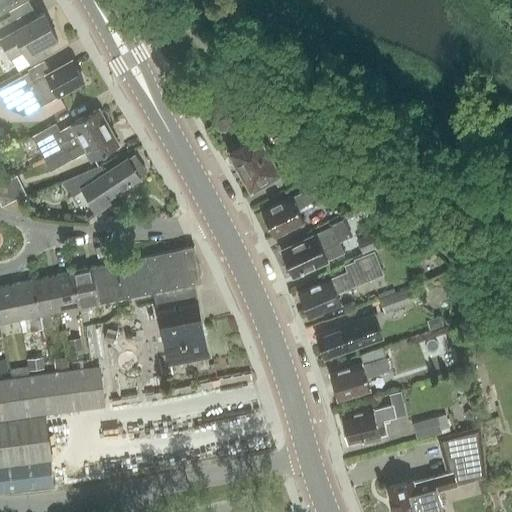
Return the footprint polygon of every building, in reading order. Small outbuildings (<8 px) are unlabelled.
[(0,0),(0,15),(27,0),(0,0)] [(58,41),(43,14),(18,28),(12,16),(0,22),(0,48),(5,46),(11,57),(23,50),(31,64),(46,56),(42,49),(58,41)] [(83,82),(72,61),(47,75),(35,82),(30,72),(0,87),(0,89),(9,107),(36,92),(43,105),(59,96),(58,95),(83,82)] [(45,161),(109,128),(99,109),(71,125),(60,132),(56,124),(32,137),(45,161)] [(233,113),(223,119),(228,127),(229,129),(239,123),(238,122),(233,113)] [(109,128),(45,161),(51,171),(86,152),(91,162),(119,146),(109,128)] [(240,171),(272,152),(267,143),(263,145),(256,133),(227,150),(240,171)] [(277,150),(287,144),(278,137),(272,141),(277,150)] [(281,156),(283,155),(293,149),(287,144),(277,150),(281,156)] [(252,193),(281,176),(274,163),(277,161),(272,152),(240,171),(252,193)] [(144,175),(132,157),(106,174),(101,166),(62,183),(72,197),(82,191),(99,215),(113,204),(109,198),(144,175)] [(316,201),(326,196),(316,176),(306,181),(310,189),(292,197),(262,212),(274,237),(304,222),(298,210),(316,201)] [(0,203),(1,206),(14,200),(4,181),(0,183),(0,203)] [(315,236),(281,251),(293,277),(328,261),(344,254),(339,242),(350,238),(342,220),(331,225),(332,227),(315,235),(315,236)] [(355,238),(362,253),(392,239),(386,224),(355,238)] [(92,268),(99,303),(202,282),(194,247),(92,268)] [(375,253),(362,258),(346,264),(349,272),(331,279),(330,279),(299,291),(309,317),(341,305),(336,293),(370,280),(384,274),(375,253)] [(88,306),(99,303),(92,268),(72,272),(79,308),(83,321),(89,320),(87,311),(89,311),(88,306)] [(60,312),(79,308),(72,272),(53,276),(60,312)] [(50,314),(60,312),(53,276),(33,280),(40,316),(43,328),(53,326),(50,314)] [(43,328),(40,316),(33,280),(13,285),(20,320),(28,318),(31,330),(43,328)] [(0,321),(1,324),(20,320),(13,285),(0,287),(0,321)] [(384,305),(388,313),(416,303),(410,288),(382,299),(384,305)] [(197,304),(159,311),(170,366),(208,358),(197,304)] [(352,336),(378,327),(374,315),(316,335),(325,360),(356,348),(352,336)] [(440,316),(427,321),(430,330),(443,325),(440,316)] [(109,329),(106,341),(116,344),(119,332),(109,329)] [(82,348),(68,350),(69,361),(83,359),(82,348)] [(386,357),(385,357),(383,348),(360,356),(362,364),(348,368),(348,369),(330,375),(337,399),(352,395),(354,395),(370,390),(366,378),(390,370),(386,357)] [(43,357),(27,359),(29,371),(44,369),(43,357)] [(67,357),(54,358),(55,369),(68,367),(67,357)] [(5,359),(0,360),(0,373),(8,372),(5,359)] [(0,492),(53,485),(51,461),(52,461),(45,415),(105,407),(99,367),(0,380),(0,492)] [(390,394),(393,405),(389,406),(389,405),(342,417),(349,443),(364,440),(364,442),(380,439),(376,422),(412,414),(409,403),(405,404),(402,391),(390,394)] [(468,409),(464,413),(466,419),(472,419),(475,415),(474,410),(468,409)] [(412,423),(417,438),(442,432),(442,430),(450,427),(446,414),(437,416),(437,415),(412,423)] [(480,427),(446,436),(454,472),(414,483),(413,481),(387,488),(393,511),(443,511),(437,490),(486,477),(480,427)] [(495,494),(490,495),(493,510),(499,508),(495,494)]
